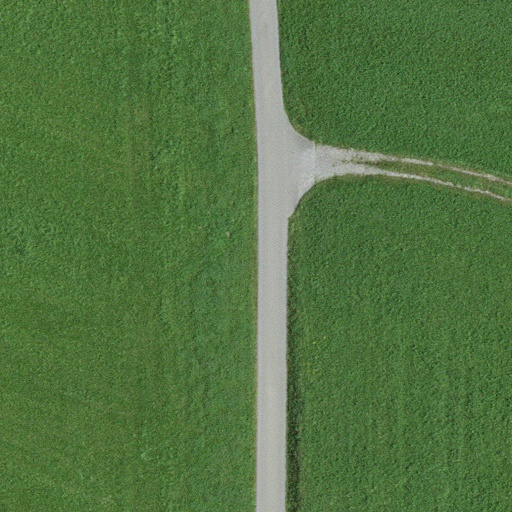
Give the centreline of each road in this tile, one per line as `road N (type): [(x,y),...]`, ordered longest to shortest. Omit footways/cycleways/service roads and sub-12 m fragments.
road 1 (residential): [(266,0),(279,183),(274,511)]
road 2 (track): [(279,183),(390,177),(511,212)]
